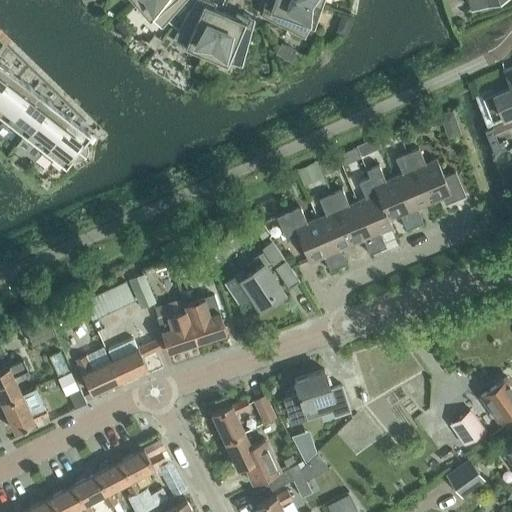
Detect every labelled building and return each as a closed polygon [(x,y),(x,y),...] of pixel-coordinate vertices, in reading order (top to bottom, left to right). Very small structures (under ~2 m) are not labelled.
[(135,0),(135,1),(149,18),(153,15),(162,24),(161,25),(162,26),(184,0),(135,0)] [(187,42),(185,45),(206,54),(224,12),(214,7),(216,2),(212,0),(195,0),(174,36),(175,37),(176,35),(187,42)] [(309,23),(313,25),(321,3),(311,0),(266,0),(261,14),(304,37),(305,35),(303,34),(309,23)] [(224,12),(206,54),(227,63),(228,59),(241,63),(240,65),(242,65),(254,18),(237,10),(234,16),(224,12)] [(154,34),(147,43),(155,49),(162,40),(154,34)] [(281,41),(275,53),(290,61),(296,49),(281,41)] [(0,83),(10,70),(0,62),(0,83)] [(488,128),(492,126),(506,121),(504,116),(511,112),(511,67),(505,70),(511,86),(495,93),(492,86),(475,93),(488,128)] [(0,83),(0,113),(5,117),(30,86),(10,70),(0,83)] [(5,117),(1,121),(12,130),(15,125),(24,133),(25,133),(50,102),(30,86),(5,117)] [(25,133),(24,133),(21,137),(32,145),(35,141),(44,148),(45,148),(69,117),(50,102),(25,133)] [(452,110),(440,114),(442,121),(449,124),(457,122),(452,110)] [(45,148),(44,148),(41,152),(52,160),(56,157),(65,164),(71,157),(75,158),(78,158),(82,157),(85,155),(87,157),(88,156),(85,154),(87,150),(87,147),(86,144),(84,141),(90,133),(69,117),(45,148)] [(424,123),(424,124),(424,125),(424,126),(424,127),(425,127),(425,128),(426,128),(426,129),(427,129),(428,129),(429,130),(430,130),(431,130),(431,129),(432,129),(433,129),(434,128),(434,127),(435,127),(435,126),(436,126),(436,125),(436,124),(436,123),(436,122),(436,121),(435,121),(435,120),(434,120),(434,119),(433,119),(433,118),(432,118),(431,118),(430,117),(429,117),(429,118),(428,118),(427,118),(426,119),(425,119),(425,120),(424,121),(424,122),(424,123)] [(511,118),(506,121),(492,126),(496,134),(511,128),(511,118)] [(86,139),(92,143),(96,138),(90,134),(86,139)] [(357,146),(356,146),(361,156),(366,154),(362,144),(357,146)] [(407,151),(428,202),(442,197),(445,203),(465,194),(455,171),(444,175),(436,158),(425,163),(418,146),(407,151)] [(350,149),(338,154),(338,155),(342,164),(355,158),(350,149)] [(393,176),(414,225),(422,222),(416,208),(428,202),(407,151),(395,156),(402,172),(393,176)] [(335,157),(322,163),(326,171),(338,166),(335,157)] [(317,161),(297,170),(298,173),(303,184),(323,175),(318,164),(317,161)] [(370,176),(388,220),(400,215),(406,228),(414,225),(393,176),(385,179),(378,163),(367,168),(370,176)] [(357,200),(378,248),(386,245),(380,232),(391,227),(388,220),(370,176),(358,181),(364,197),(357,200)] [(331,193),(352,244),(364,238),(370,252),(378,248),(357,200),(348,203),(342,188),(331,193)] [(316,217),(337,265),(346,262),(341,248),(352,244),(331,193),(318,198),(325,213),(316,217)] [(329,269),(337,265),(316,217),(306,221),(300,206),(276,216),(286,239),(298,234),(309,261),(324,255),(329,269)] [(263,225),(256,229),(263,239),(270,234),(263,225)] [(226,280),(240,301),(252,293),(261,306),(282,292),(266,267),(283,256),(272,239),(262,246),(264,250),(252,257),(251,264),(254,269),(245,275),(241,269),(226,280)] [(172,261),(175,272),(190,267),(193,274),(213,267),(207,249),(186,256),(172,261)] [(137,295),(143,307),(156,301),(144,273),(131,279),(138,294),(137,295)] [(84,301),(89,312),(93,320),(135,300),(127,281),(84,301)] [(205,300),(186,305),(186,308),(197,340),(226,331),(219,311),(214,297),(205,300)] [(66,323),(89,312),(84,301),(61,312),(66,323)] [(167,312),(157,315),(163,334),(161,335),(165,344),(166,344),(167,350),(197,340),(186,308),(167,313),(167,312)] [(48,319),(26,328),(33,344),(54,334),(48,319)] [(133,336),(107,349),(111,358),(110,359),(119,379),(147,365),(142,355),(156,348),(152,339),(138,346),(137,346),(133,336)] [(91,392),(119,379),(110,359),(92,367),(85,353),(75,358),(91,392)] [(0,369),(0,397),(2,402),(22,393),(14,376),(28,369),(24,359),(9,365),(0,369)] [(303,407),(329,398),(335,416),(352,410),(342,384),(330,388),(324,368),(293,378),(298,393),(284,398),(292,422),(307,417),(303,407)] [(67,394),(79,388),(71,371),(58,377),(67,394)] [(497,421),(511,410),(511,383),(508,377),(480,396),(497,421)] [(35,421),(35,420),(38,426),(51,420),(48,415),(49,414),(45,405),(36,387),(22,393),(2,402),(15,430),(35,421)] [(266,394),(255,400),(265,422),(277,417),(266,394)] [(212,413),(226,441),(245,431),(237,413),(250,407),(246,398),(233,404),(232,403),(212,413)] [(485,430),(471,409),(451,423),(466,444),(485,430)] [(246,465),(254,483),(267,477),(280,471),(264,438),(251,444),(245,431),(226,441),(239,468),(246,465)] [(129,479),(134,477),(139,486),(150,481),(145,471),(153,467),(152,466),(165,459),(161,451),(148,457),(143,448),(120,460),(129,479)] [(106,491),(110,489),(125,482),(131,494),(128,496),(136,511),(139,511),(145,509),(136,492),(141,489),(139,486),(134,477),(129,479),(120,460),(96,472),(106,491)] [(462,494),(483,479),(469,460),(448,475),(462,494)] [(300,462),(280,471),(267,477),(272,489),(294,478),(302,495),(313,489),(300,462)] [(82,504),(88,501),(101,494),(108,506),(117,501),(110,489),(106,491),(96,472),(73,485),(82,504)] [(57,511),(67,511),(79,506),(82,511),(93,511),(88,501),(82,504),(73,485),(49,497),(57,511)] [(136,492),(145,509),(168,497),(163,487),(150,493),(147,486),(141,489),(136,492)] [(255,506),(258,511),(284,511),(280,504),(292,498),(287,490),(255,506)] [(27,511),(57,511),(49,497),(26,509),(27,511)] [(192,511),(186,500),(167,510),(167,511),(192,511)]
